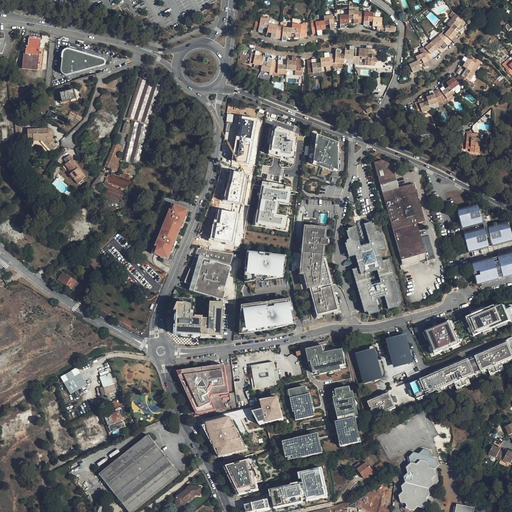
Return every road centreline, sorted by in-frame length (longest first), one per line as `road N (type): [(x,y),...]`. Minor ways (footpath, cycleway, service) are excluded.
road 1 (unclassified): [(171,352),(405,321),(511,282)]
road 2 (residential): [(158,341),(159,309),(211,175),(218,118)]
road 3 (tertiary): [(184,50),(0,10)]
road 4 (tertiary): [(0,16),(131,46),(177,70)]
road 5 (unclassified): [(9,258),(151,347)]
road 6 (unclassified): [(163,361),(230,511)]
road 7 (residential): [(253,33),(291,44),(354,29),(384,42)]
road 8 (tertiary): [(511,208),(388,148)]
road 9 (residential): [(384,42),(309,56),(250,45)]
